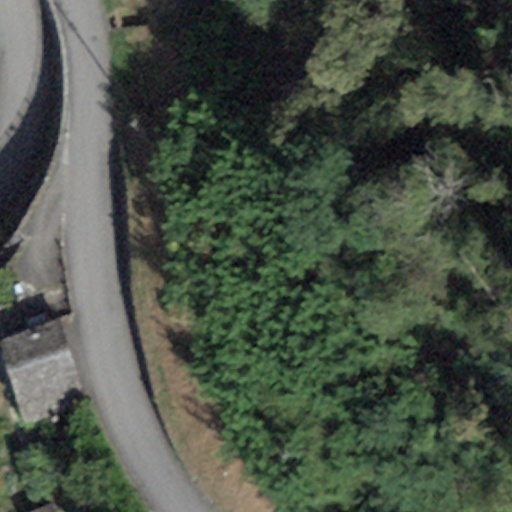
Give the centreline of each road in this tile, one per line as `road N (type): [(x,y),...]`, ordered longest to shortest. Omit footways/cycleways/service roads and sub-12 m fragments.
road 1 (unclassified): [(81,0),(94,61),(89,230),(96,288),(130,413),(180,511)]
road 2 (unclassified): [(0,184),(13,160),(24,89),(5,0)]
